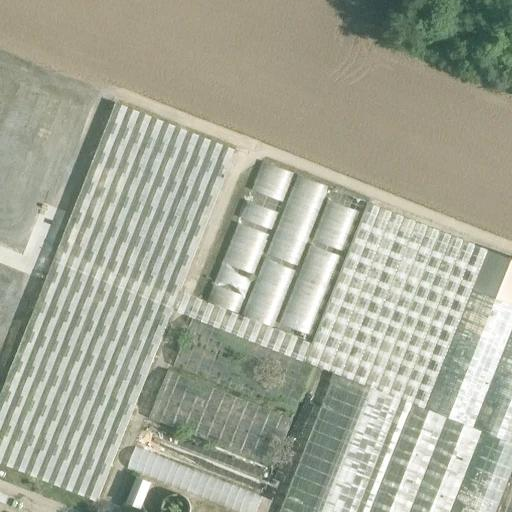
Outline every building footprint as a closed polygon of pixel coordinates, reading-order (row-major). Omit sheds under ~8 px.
[(0,401),(0,462),(97,501),(235,153),(119,106),(0,401)] [(263,327),(319,185),(252,159),(196,301),(263,327)] [(339,374),(430,410),(492,254),(319,185),(263,327),(306,344),(300,359),(315,364),(339,374)] [(511,261),(492,254),(430,410),(511,442),(511,261)] [(295,413),(315,364),(300,359),(194,317),(175,366),(295,413)] [(293,420),(169,372),(150,420),(274,469),(293,420)] [(500,511),(511,484),(511,442),(430,410),(339,374),(284,511),(500,511)] [(134,448),(128,468),(141,471),(147,465),(170,472),(173,475),(174,487),(179,487),(199,493),(208,502),(244,511),(256,511),(262,493),(245,478),(240,478),(239,463),(237,463),(226,464),(215,475),(209,473),(211,466),(205,467),(205,471),(137,451),(161,450),(160,438),(165,432),(149,427),(143,447),(134,448)] [(137,481),(126,507),(140,511),(150,486),(137,481)]
